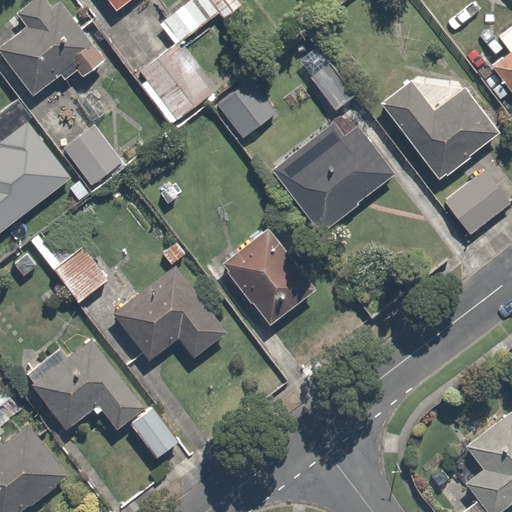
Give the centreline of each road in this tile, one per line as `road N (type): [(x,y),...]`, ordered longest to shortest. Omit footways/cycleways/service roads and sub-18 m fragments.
road 1 (residential): [(309,436),(511,278)]
road 2 (residential): [(211,511),(309,436)]
